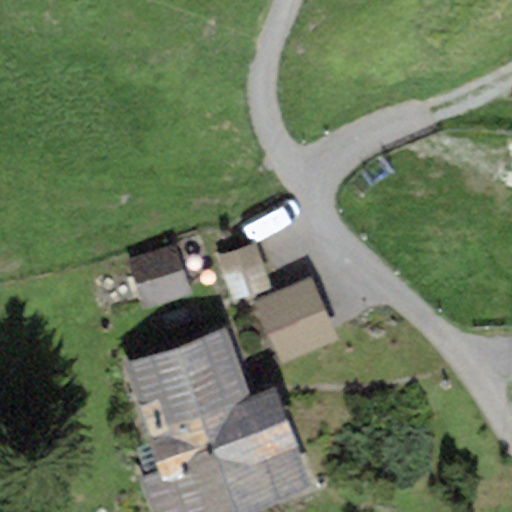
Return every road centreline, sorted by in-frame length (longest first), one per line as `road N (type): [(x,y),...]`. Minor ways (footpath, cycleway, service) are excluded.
road 1 (residential): [(511,429),(453,347),(317,209)]
road 2 (track): [(317,209),(334,156),(511,74)]
